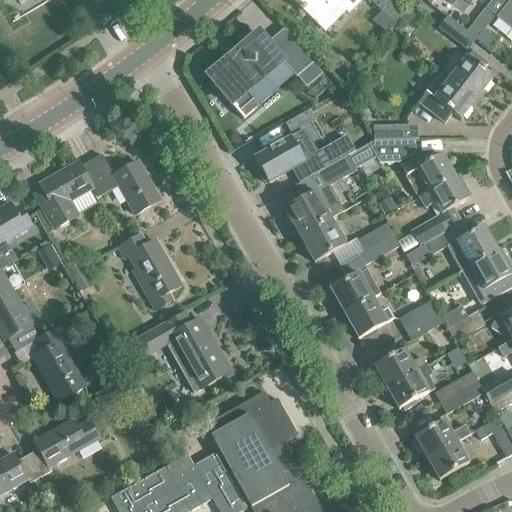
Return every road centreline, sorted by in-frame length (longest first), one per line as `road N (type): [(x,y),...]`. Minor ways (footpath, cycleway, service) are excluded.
road 1 (residential): [(408,511),(145,51)]
road 2 (secondary): [(0,147),(145,51)]
